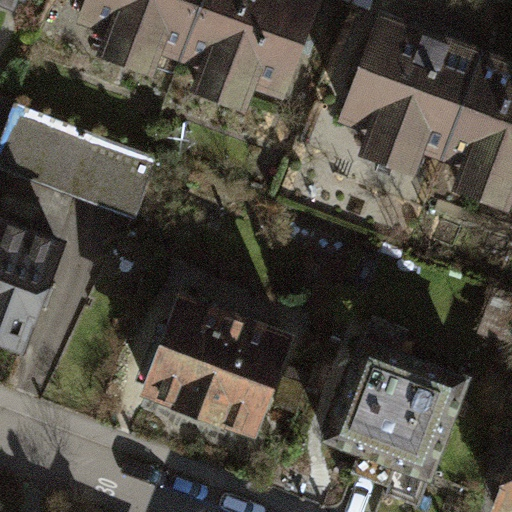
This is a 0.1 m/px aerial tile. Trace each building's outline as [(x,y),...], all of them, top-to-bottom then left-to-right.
[(184,50),(203,0),(93,0),(87,17),(113,26),(103,55),(150,72),(162,41),(184,50)] [(284,91),(318,0),(203,0),(184,50),(210,60),(200,88),(246,106),(255,80),(284,91)] [(447,146),(483,51),(386,14),(349,113),(375,123),(365,151),(412,169),(424,138),(447,146)] [(511,61),(483,51),(447,146),(473,156),(462,184),(508,202),(511,191),(511,61)] [(0,141),(2,142),(18,98),(0,90),(0,141)] [(156,152),(18,98),(2,142),(0,145),(0,161),(132,213),(156,152)] [(60,245),(0,221),(0,334),(22,343),(60,245)] [(289,340),(183,301),(150,390),(256,429),(289,340)] [(365,340),(327,438),(367,453),(360,471),(391,483),(386,495),(423,509),(473,382),(365,340)] [(511,511),(511,480),(500,510),(505,511),(511,511)]
